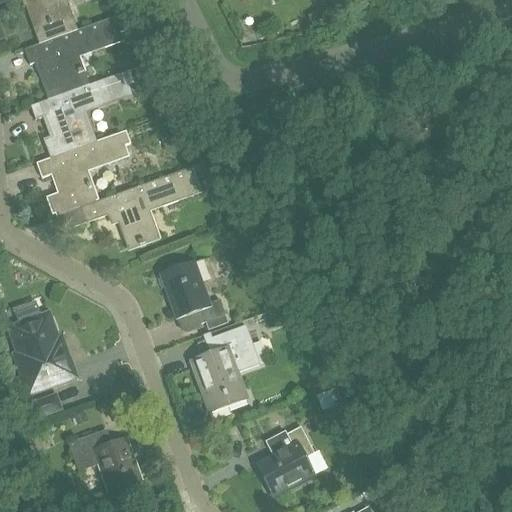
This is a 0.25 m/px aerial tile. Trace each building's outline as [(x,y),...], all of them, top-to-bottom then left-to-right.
[(18,0),(23,11),(31,8),(34,18),(31,19),(41,46),(75,33),(63,2),(68,0),(18,0)] [(139,10),(130,14),(134,25),(143,22),(139,10)] [(51,102),(87,89),(82,75),(80,75),(74,59),(119,42),(117,37),(125,34),(119,17),(75,33),(41,46),(24,52),(30,68),(41,65),(45,75),(41,77),(51,102)] [(47,144),(53,161),(94,146),(82,114),(129,97),(126,88),(134,85),(130,73),(87,89),(51,102),(30,109),(36,123),(45,120),(53,141),(47,144)] [(176,129),(159,135),(165,152),(182,146),(176,129)] [(80,210),(96,204),(90,187),(89,187),(84,174),(126,158),(123,149),(130,147),(125,134),(94,146),(53,161),(37,166),(42,182),(54,178),(61,198),(50,202),(56,219),(80,210)] [(216,161),(96,204),(80,210),(86,226),(110,218),(112,225),(120,222),(130,251),(139,247),(140,249),(158,242),(147,212),(162,207),(162,205),(185,197),(186,201),(204,195),(196,175),(205,171),(204,169),(217,164),(216,161)] [(197,314),(201,326),(226,317),(221,302),(209,306),(194,264),(159,276),(166,296),(164,297),(168,308),(171,307),(176,321),(197,314)] [(48,316),(9,331),(26,378),(22,379),(27,394),(53,384),(75,377),(70,363),(64,347),(60,349),(48,316)] [(260,366),(258,361),(253,346),(250,347),(243,330),(213,340),(211,335),(204,338),(212,361),(193,367),(210,416),(248,403),(238,374),(260,366)] [(324,391),(336,386),(330,371),(318,375),(324,391)] [(322,413),(342,405),(336,389),(316,397),(322,413)] [(56,395),(21,408),(27,425),(62,412),(56,395)] [(85,414),(75,417),(78,426),(88,422),(85,414)] [(304,461),(315,456),(301,430),(286,438),(293,451),(259,468),(275,499),(314,479),(304,461)] [(108,495),(143,483),(127,440),(104,448),(100,435),(69,446),(79,474),(98,467),(108,495)]
